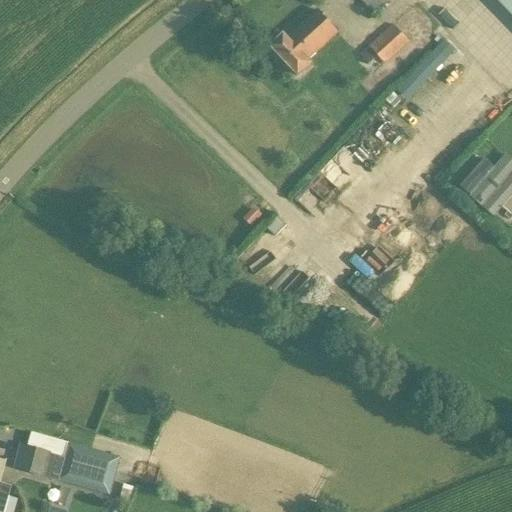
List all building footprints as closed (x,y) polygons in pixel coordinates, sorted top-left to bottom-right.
[(359,0),(374,15),(390,0),(359,0)] [(511,0),(494,0),(511,18),(511,0)] [(286,39),(283,36),(270,48),(297,77),(310,65),(307,62),(336,34),(315,12),(286,39)] [(359,57),(368,67),(377,58),(382,64),(387,63),(408,43),(393,26),(368,47),(369,48),(359,57)] [(445,38),(397,90),(410,102),(459,50),(445,38)] [(511,159),(506,154),(494,169),(484,160),(460,188),(470,196),(469,197),(493,218),(511,196),(511,159)] [(253,212),(244,222),(251,228),(260,219),(253,212)] [(408,287),(424,268),(402,248),(385,266),(408,287)] [(387,272),(375,288),(396,304),(408,287),(387,272)] [(19,445),(12,470),(59,484),(60,482),(108,495),(118,458),(70,445),(66,458),(64,457),(25,447),(19,445)] [(0,511),(4,511),(11,486),(0,483),(0,511)]
